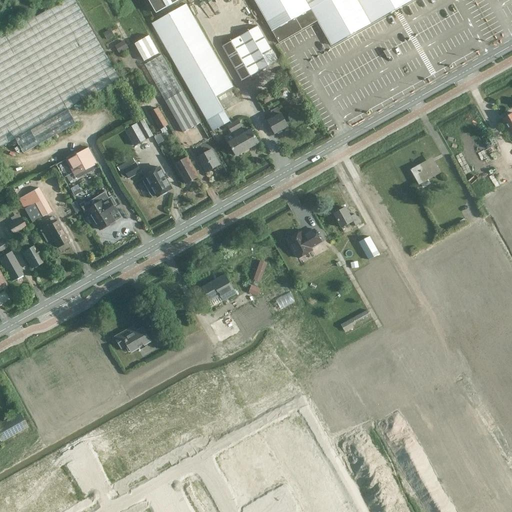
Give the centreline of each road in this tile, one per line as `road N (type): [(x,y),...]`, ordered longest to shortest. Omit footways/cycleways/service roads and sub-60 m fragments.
road 1 (tertiary): [(0,335),(511,45)]
road 2 (residential): [(230,511),(201,461),(116,511)]
